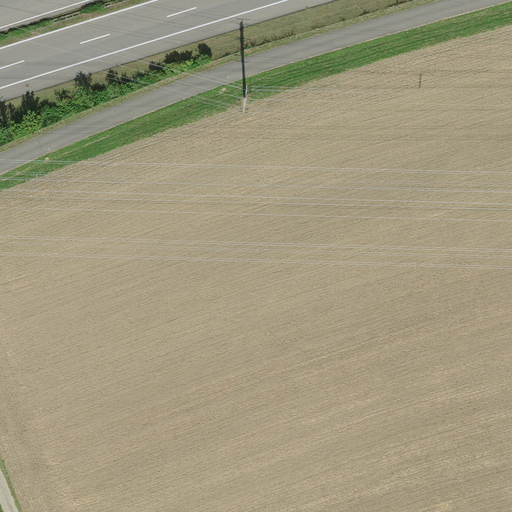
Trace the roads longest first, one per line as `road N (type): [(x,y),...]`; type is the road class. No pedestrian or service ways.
road 1 (unclassified): [(0,163),(305,48),(479,0)]
road 2 (motorway): [(0,68),(223,0)]
